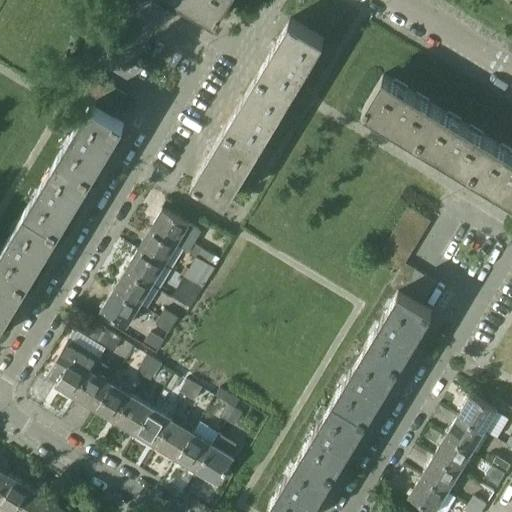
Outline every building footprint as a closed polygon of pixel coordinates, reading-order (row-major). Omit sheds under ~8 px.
[(227,0),(182,0),(216,20),(227,0)] [(289,18),(275,42),(258,70),(292,91),(323,39),(289,18)] [(121,33),(98,20),(91,32),(114,46),(121,33)] [(114,46),(91,32),(84,44),(106,58),(114,46)] [(106,58),(84,44),(77,56),(99,70),(106,58)] [(99,70),(77,56),(70,68),(92,81),(96,75),(99,70)] [(258,70),(225,124),(259,145),(292,91),(258,70)] [(435,106),(393,80),(383,74),(362,108),(415,140),(435,106)] [(106,82),(96,75),(92,81),(82,98),(89,102),(93,104),(106,82)] [(117,88),(106,82),(93,104),(104,111),(117,88)] [(127,94),(117,88),(104,111),(114,117),(127,94)] [(89,102),(76,125),(56,158),(90,178),(103,156),(104,156),(110,145),(111,144),(110,144),(123,122),(114,117),(104,111),(93,104),(89,102)] [(489,138),(446,113),(435,106),(415,140),(468,172),(489,138)] [(225,124),(206,156),(191,180),(226,201),(259,145),(225,124)] [(511,152),(499,145),(489,138),(468,172),(511,198),(511,152)] [(56,158),(43,178),(23,212),(57,233),(71,210),(78,199),(79,198),(78,198),(90,178),(56,158)] [(162,206),(149,227),(177,243),(189,222),(162,206)] [(430,220),(408,206),(401,217),(423,231),(430,220)] [(23,212),(11,233),(0,250),(0,271),(25,286),(38,264),(39,264),(45,254),(46,252),(45,252),(57,233),(23,212)] [(423,231),(401,217),(393,230),(416,243),(423,231)] [(177,243),(149,227),(137,247),(164,264),(177,243)] [(416,243),(393,230),(386,241),(409,255),(416,243)] [(409,255),(386,241),(379,253),(401,267),(404,261),(405,262),(409,255)] [(193,243),(189,250),(196,255),(200,248),(201,247),(193,243)] [(137,247),(125,267),(152,283),(164,264),(137,247)] [(200,248),(196,255),(209,262),(213,256),(200,248)] [(188,268),(184,276),(197,284),(201,287),(208,274),(214,265),(209,262),(196,255),(188,268)] [(404,261),(401,267),(390,283),(398,288),(401,290),(415,268),(405,262),(404,261)] [(125,267),(112,288),(140,304),(152,283),(125,267)] [(415,268),(401,290),(412,296),(425,274),(415,268)] [(0,271),(0,327),(25,286),(0,271)] [(425,274),(412,296),(422,303),(436,281),(425,274)] [(197,284),(184,276),(179,283),(192,291),(197,284)] [(127,325),(140,304),(112,288),(100,308),(127,325)] [(398,288),(365,342),(400,362),(432,309),(422,303),(412,296),(401,290),(398,288)] [(164,309),(159,316),(172,324),(176,317),(164,309)] [(172,324),(159,316),(154,324),(167,331),(172,324)] [(98,341),(106,346),(114,333),(106,328),(98,341)] [(114,333),(106,346),(113,350),(121,337),(114,333)] [(75,396),(98,358),(67,340),(47,373),(57,379),(55,383),(75,396)] [(365,342),(332,397),(366,417),(400,362),(365,342)] [(139,366),(147,371),(154,358),(147,353),(139,366)] [(98,358),(75,396),(96,408),(112,381),(118,371),(98,358)] [(154,358),(147,371),(153,375),(161,362),(154,358)] [(194,382),(187,377),(179,390),(187,395),(194,382)] [(112,381),(96,408),(116,421),(133,394),(112,381)] [(194,382),(187,395),(194,399),(202,386),(194,382)] [(470,392),(457,413),(484,430),(497,409),(470,392)] [(133,394),(116,421),(136,433),(153,406),(133,394)] [(332,397),(299,452),(333,472),(366,417),(332,397)] [(219,415),(227,419),(235,406),(227,402),(219,415)] [(153,406),(136,433),(157,445),(173,418),(153,406)] [(242,411),(235,406),(227,419),(234,424),(242,411)] [(457,413),(445,433),(472,450),(484,430),(457,413)] [(173,418),(157,445),(176,457),(192,430),(173,418)] [(192,430),(176,457),(197,470),(213,442),(192,430)] [(219,433),(213,442),(232,454),(238,444),(219,433)] [(445,433),(433,453),(460,469),(472,450),(445,433)] [(234,455),(232,454),(213,442),(197,470),(217,482),(234,455)] [(309,511),(333,472),(299,452),(267,504),(279,511),(309,511)] [(433,453),(421,472),(448,489),(460,469),(433,453)] [(497,455),(492,463),(505,471),(510,463),(497,455)] [(492,463),(485,475),(498,483),(505,471),(492,463)] [(0,488),(9,473),(0,466),(0,488)] [(435,511),(448,489),(421,472),(408,494),(435,511)] [(13,511),(29,485),(9,473),(0,488),(0,504),(13,511)] [(49,511),(56,501),(29,485),(13,511),(49,511)] [(473,495),(469,502),(482,510),(486,503),(473,495)] [(56,501),(49,511),(68,511),(70,509),(56,501)] [(480,511),(482,510),(469,502),(464,510),(467,511),(480,511)]
